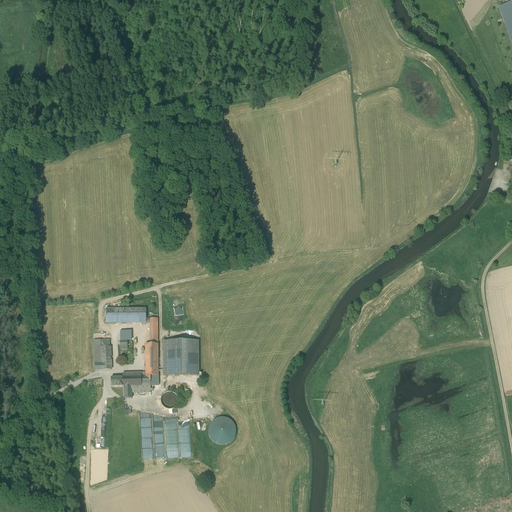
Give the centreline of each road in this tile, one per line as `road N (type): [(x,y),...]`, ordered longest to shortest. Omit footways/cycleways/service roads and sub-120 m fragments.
road 1 (track): [(511,242),(480,285),(511,446)]
road 2 (unclassified): [(116,374),(83,379),(42,401),(0,449)]
road 3 (track): [(88,511),(90,421),(107,375)]
